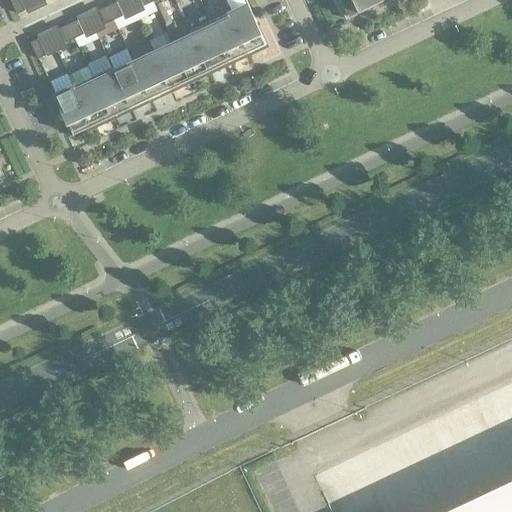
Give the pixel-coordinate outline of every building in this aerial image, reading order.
[(20,0),(11,0),(17,13),(25,9),(20,0)] [(382,0),(342,0),(343,1),(339,3),(346,19),(357,14),(356,12),(382,0)] [(117,1),(108,6),(114,19),(123,15),(117,1)] [(268,46),(248,3),(230,12),(248,51),(251,50),(252,53),(268,46)] [(114,19),(108,6),(99,10),(105,23),(114,19)] [(248,51),(230,12),(210,21),(230,63),(242,58),(240,55),(248,51)] [(78,20),(69,24),(75,38),(84,33),(78,20)] [(230,63),(210,21),(190,30),(191,33),(192,33),(209,69),(217,66),(219,69),(230,63)] [(75,38),(69,24),(60,28),(66,42),(75,38)] [(192,33),(191,33),(173,42),(191,81),(203,76),(201,73),(209,69),(192,33)] [(38,58),(46,54),(39,38),(31,42),(38,58)] [(191,81),(173,42),(153,51),(170,88),(178,84),(179,87),(191,81)] [(170,88),(153,51),(133,60),(152,100),(163,94),(162,92),(170,88)] [(152,100),(133,60),(115,69),(114,70),(131,106),(139,102),(140,105),(152,100)] [(115,69),(113,66),(93,76),(113,118),(124,113),(123,110),(131,106),(114,70),(115,69)] [(113,118),(93,76),(73,85),(92,124),(100,121),(101,124),(113,118)] [(92,124),(73,85),(55,94),(75,136),(91,129),(89,126),(92,124)] [(511,511),(511,498),(482,511),(511,511)]
